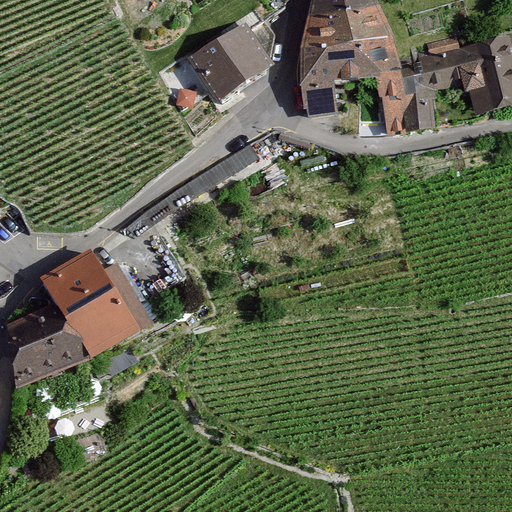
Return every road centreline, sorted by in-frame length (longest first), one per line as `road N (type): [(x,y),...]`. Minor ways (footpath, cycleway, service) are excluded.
road 1 (unclassified): [(36,273),(271,112)]
road 2 (unclassified): [(271,112),(346,146),(383,151),(511,123)]
